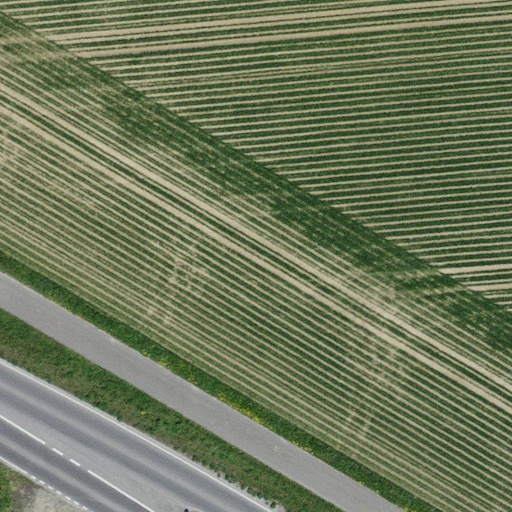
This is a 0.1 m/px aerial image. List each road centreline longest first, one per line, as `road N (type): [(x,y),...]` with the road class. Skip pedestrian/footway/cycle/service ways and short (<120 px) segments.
road 1 (track): [(376,511),(0,291)]
road 2 (primary): [(233,511),(66,454)]
